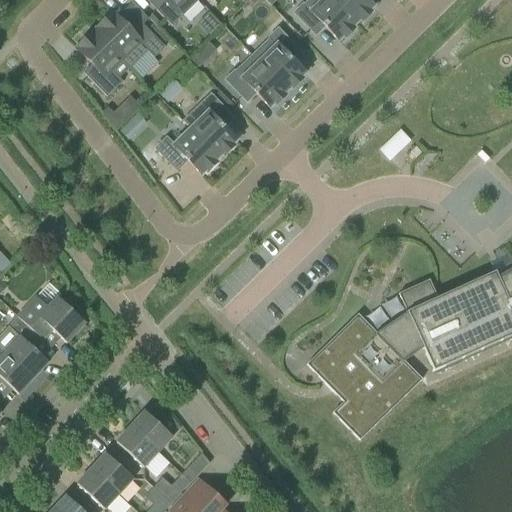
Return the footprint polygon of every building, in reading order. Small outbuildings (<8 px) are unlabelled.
[(171,29),(198,3),(194,0),(159,0),(163,4),(154,12),(171,29)] [(351,29),(355,26),(329,0),(310,0),(303,7),(302,6),(293,15),(310,32),(319,23),(337,43),(342,39),(343,40),(353,31),(351,29)] [(329,0),(355,26),(359,22),(360,24),(370,14),(368,13),(372,9),(364,0),(329,0)] [(93,34),(129,70),(146,54),(153,60),(164,50),(141,26),(131,36),(111,16),(93,34)] [(259,63),(286,93),(290,89),(292,91),(301,81),(300,80),(304,76),(285,56),(294,48),(277,30),(268,39),(276,47),(259,63)] [(128,71),(129,70),(93,34),(75,51),(94,71),(86,79),(106,100),(122,84),(112,74),(122,64),(128,71)] [(246,104),(255,96),(269,110),(273,106),(275,107),(284,98),(283,96),(286,93),(259,63),(252,56),(234,74),(234,73),(224,82),(246,104)] [(187,131),(217,161),(220,157),(222,159),(232,149),(230,147),(234,144),(215,124),(226,114),(208,96),(199,106),(205,114),(187,131)] [(107,122),(116,132),(126,122),(116,112),(107,122)] [(134,136),(125,127),(119,133),(128,142),(134,136)] [(166,138),(154,149),(171,167),(180,158),(199,178),(203,174),(205,175),(215,166),(213,164),(217,161),(187,131),(173,145),(166,138)] [(390,162),(410,143),(399,131),(378,152),(388,163),(390,162)] [(511,264),(511,265),(511,273),(497,281),(494,275),(479,281),(453,293),(437,301),(428,282),(398,296),(406,315),(381,333),(375,337),(357,317),(306,367),(323,384),(332,393),(343,404),(332,415),(359,442),(421,382),(402,362),(422,349),(433,373),(479,352),(511,337),(511,264)] [(17,319),(35,336),(45,326),(66,345),(84,326),(69,311),(72,308),(60,297),(57,300),(56,300),(47,310),(35,299),(17,319)] [(27,346),(35,336),(17,319),(0,336),(0,350),(32,381),(47,365),(27,346)] [(0,380),(18,397),(32,381),(0,350),(0,380)] [(129,429),(157,455),(171,439),(144,414),(129,429)] [(143,470),(157,455),(129,429),(115,444),(143,470)] [(90,471),(118,497),(132,482),(104,456),(90,471)] [(181,477),(189,485),(197,477),(188,469),(181,477)] [(103,511),(118,497),(90,471),(76,486),(103,511)] [(170,506),(189,485),(181,477),(170,489),(161,480),(152,489),(170,506)] [(218,511),(224,507),(198,482),(169,511),(218,511)] [(163,511),(170,506),(152,489),(144,498),(153,507),(149,511),(163,511)] [(52,511),(80,511),(65,498),(52,511)]
